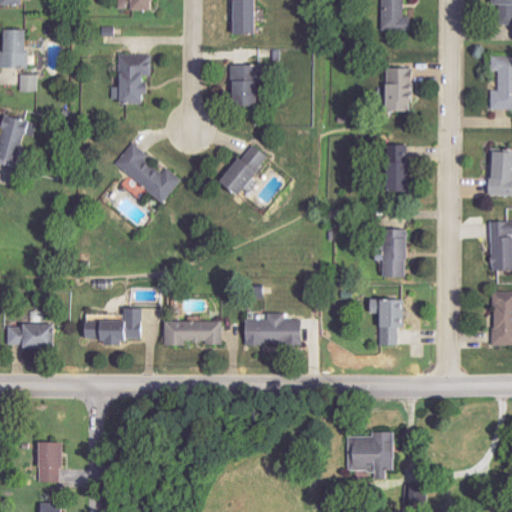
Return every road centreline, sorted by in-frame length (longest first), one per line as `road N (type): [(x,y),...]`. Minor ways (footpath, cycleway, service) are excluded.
road 1 (tertiary): [(0,386),(511,383)]
road 2 (residential): [(451,0),(447,385)]
road 3 (residential): [(194,0),(194,131)]
road 4 (residential): [(101,511),(103,386)]
